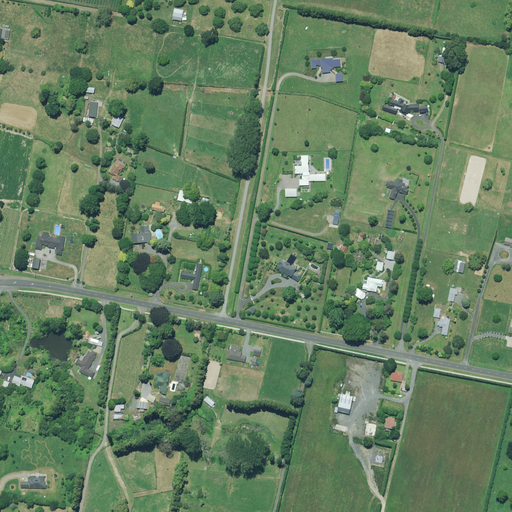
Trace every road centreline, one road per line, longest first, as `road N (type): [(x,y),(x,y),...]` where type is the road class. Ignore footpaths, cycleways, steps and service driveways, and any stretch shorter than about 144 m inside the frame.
road 1 (unclassified): [(222,320),(277,0)]
road 2 (tertiary): [(511,377),(222,320)]
road 3 (tertiary): [(222,320),(0,282)]
